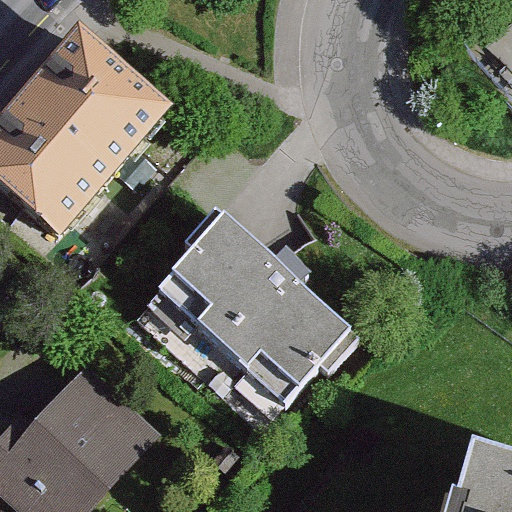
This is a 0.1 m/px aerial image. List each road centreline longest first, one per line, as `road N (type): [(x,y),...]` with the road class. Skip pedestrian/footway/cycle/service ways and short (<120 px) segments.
road 1 (residential): [(356,0),(346,123),(378,167),(418,198),(470,223),(511,224)]
road 2 (unknown): [(346,123),(261,231)]
